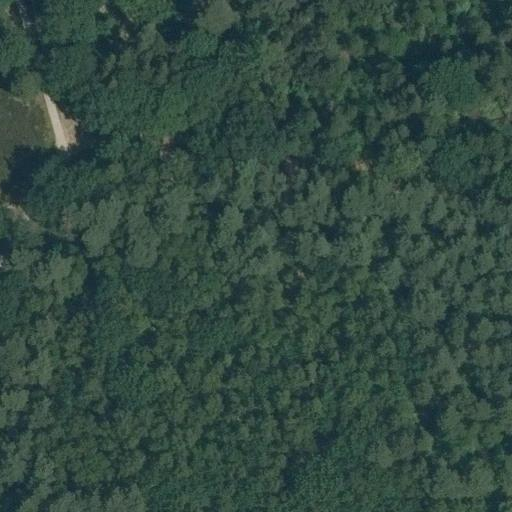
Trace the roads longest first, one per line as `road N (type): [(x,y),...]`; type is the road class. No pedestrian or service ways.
road 1 (track): [(70,137),(511,205)]
road 2 (track): [(36,0),(70,112),(70,137),(0,274)]
